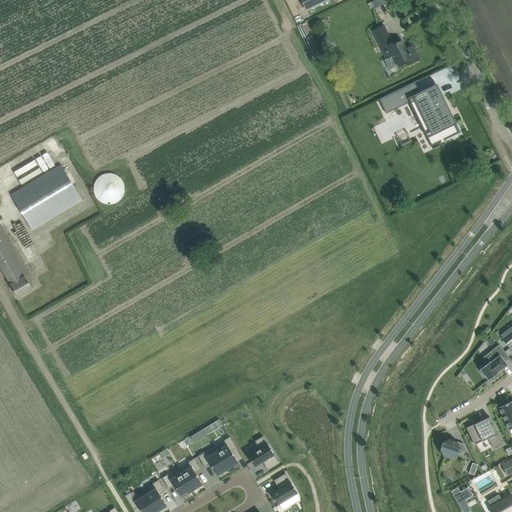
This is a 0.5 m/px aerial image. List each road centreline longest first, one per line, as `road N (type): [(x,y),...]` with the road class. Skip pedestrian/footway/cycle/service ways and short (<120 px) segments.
road 1 (tertiary): [(511,177),(356,391),(347,452),(357,511)]
road 2 (tertiary): [(370,511),(360,453),(379,373),(511,206)]
road 3 (track): [(0,288),(107,479)]
road 4 (unclassified): [(511,141),(439,0)]
road 5 (residential): [(183,511),(242,476),(257,498),(235,511)]
